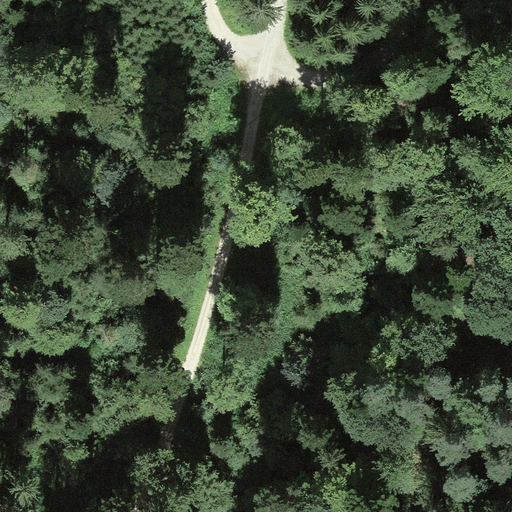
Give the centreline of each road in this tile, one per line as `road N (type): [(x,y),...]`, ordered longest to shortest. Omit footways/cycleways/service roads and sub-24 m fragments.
road 1 (track): [(138,511),(210,309),(280,0)]
road 2 (track): [(405,0),(395,28),(362,70),(316,82),(263,60)]
